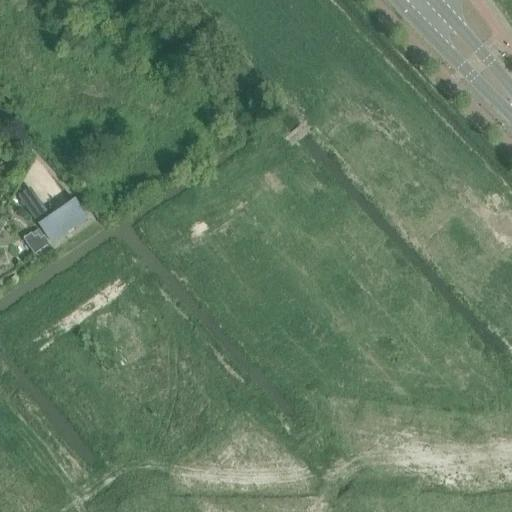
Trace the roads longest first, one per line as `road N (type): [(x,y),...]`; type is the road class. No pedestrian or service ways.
road 1 (tertiary): [(419,4),(424,24),(511,110)]
road 2 (tertiary): [(511,91),(419,4)]
